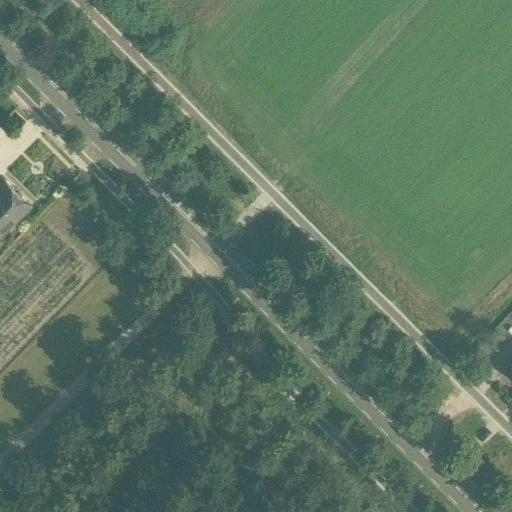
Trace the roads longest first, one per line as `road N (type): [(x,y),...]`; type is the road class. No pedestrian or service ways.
road 1 (primary): [(475,511),(0,30)]
road 2 (track): [(192,272),(0,459)]
